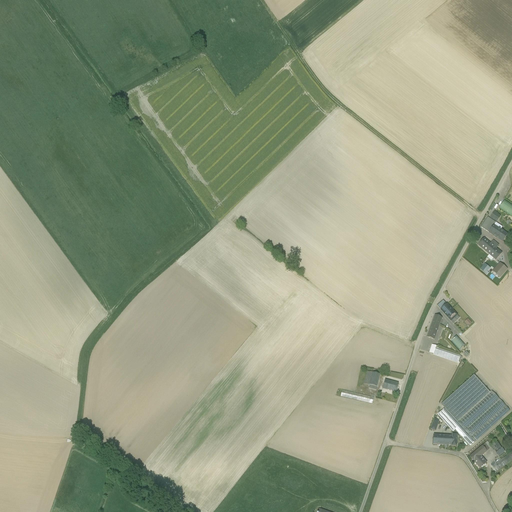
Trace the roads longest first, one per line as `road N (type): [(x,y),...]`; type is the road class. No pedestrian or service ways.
road 1 (unclassified): [(511,162),(427,321),(363,511)]
road 2 (track): [(483,215),(330,95),(263,0)]
road 3 (track): [(387,444),(463,457),(496,511)]
